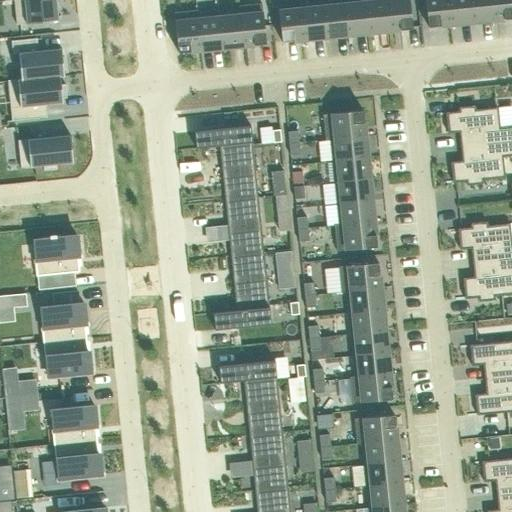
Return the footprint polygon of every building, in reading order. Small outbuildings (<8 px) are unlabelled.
[(56,0),(18,0),(14,0),(17,25),(59,21),(56,0)] [(365,0),(348,0),(343,1),(347,36),(368,34),(365,3),(366,3),(365,0)] [(409,0),(395,0),(387,1),(390,32),(412,29),(409,0)] [(447,0),(425,0),(428,28),(450,25),(447,0)] [(447,0),(450,25),(472,23),(469,0),(447,0)] [(469,0),(472,23),(493,21),(491,0),(469,0)] [(511,0),(491,0),(493,21),(511,18),(511,0)] [(343,1),(322,3),(325,38),(347,36),(343,1)] [(366,3),(365,3),(368,34),(390,32),(387,1),(366,3)] [(322,3),(299,5),(300,10),(301,10),(304,40),(325,38),(322,3)] [(262,4),(239,6),(239,11),(240,11),(244,46),(266,44),(262,4)] [(300,10),(279,12),(282,43),(304,40),(301,10),(300,10)] [(197,11),(174,13),(175,19),(176,35),(178,53),(201,51),(197,13),(198,13),(197,11)] [(198,13),(197,13),(201,51),(222,49),(219,13),(219,11),(198,13)] [(219,13),(222,49),(244,46),(240,11),(239,11),(219,13)] [(37,39),(11,42),(13,55),(19,54),(21,80),(60,76),(60,78),(64,77),(61,49),(38,51),(37,39)] [(485,73),(497,71),(495,58),(483,59),(485,73)] [(21,80),(8,81),(12,121),(41,118),(40,106),(63,104),(62,99),(67,99),(65,85),(61,85),(60,78),(60,76),(21,80)] [(335,82),(336,92),(361,89),(360,79),(335,82)] [(313,87),(314,97),(335,95),(334,85),(313,87)] [(459,112),(445,113),(446,115),(448,134),(462,132),(463,146),(460,146),(460,147),(511,141),(511,127),(500,129),(498,108),(475,110),(475,106),(459,108),(459,112)] [(363,111),(323,115),(325,141),(330,141),(330,140),(365,136),(363,111)] [(375,120),(377,146),(371,146),(372,166),(379,166),(377,144),(385,144),(384,119),(375,120)] [(251,126),(194,132),(196,149),(219,147),(219,146),(252,143),(251,126)] [(280,130),(272,131),(273,143),(281,142),(280,130)] [(298,131),(288,132),(289,144),(299,143),(298,131)] [(70,135),(18,141),(21,169),(43,167),(44,171),(57,170),(57,165),(73,163),(71,140),(70,135)] [(365,136),(330,140),(330,141),(332,161),(368,158),(365,136)] [(464,161),(451,163),(452,181),(452,183),(466,182),(467,186),(483,184),(482,180),(505,178),(503,157),(511,156),(511,141),(460,147),(460,148),(463,148),(464,161)] [(252,143),(219,146),(219,147),(225,201),(258,198),(252,143)] [(299,143),(289,144),(290,156),(300,155),(299,143)] [(368,158),(332,161),(334,183),(370,179),(368,158)] [(284,169),(269,170),(271,190),(286,189),(284,169)] [(293,187),(303,186),(302,171),(292,172),(293,187)] [(370,179),(334,183),(337,204),(372,201),(370,179)] [(303,186),(293,187),(295,199),(305,198),(303,186)] [(258,198),(225,201),(230,256),(264,253),(258,198)] [(372,201),(337,204),(339,225),(339,226),(374,222),(372,201)] [(287,216),(276,218),(278,230),(288,229),(287,216)] [(307,217),(297,218),(298,230),(308,229),(307,217)] [(339,225),(334,225),(337,251),(377,247),(374,222),(339,226),(339,225)] [(471,228),(457,230),(457,231),(458,231),(459,250),(473,248),(475,262),(472,262),(472,263),(511,259),(511,244),(511,245),(510,224),(487,226),(487,222),(470,224),(471,228)] [(308,229),(298,230),(299,242),(309,241),(308,229)] [(50,238),(35,240),(37,259),(35,259),(37,276),(46,275),(71,272),(79,272),(77,257),(79,257),(77,236),(56,238),(56,235),(50,236),(50,238)] [(291,251),(274,252),(275,270),(292,269),(291,251)] [(264,253),(230,256),(236,311),(236,312),(269,308),(264,253)] [(476,277),(462,279),(464,298),(464,299),(478,298),(479,302),(495,300),(494,296),(511,294),(511,259),(472,263),(472,264),(475,264),(476,277)] [(378,263),(338,267),(341,293),(346,293),(346,292),(381,288),(378,263)] [(71,272),(46,275),(48,289),(72,286),(71,272)] [(313,283),(303,284),(305,296),(315,295),(313,283)] [(381,288),(346,292),(346,293),(348,313),(383,310),(381,288)] [(54,307),(42,308),(44,327),(42,327),(44,343),(86,338),(84,325),(86,325),(84,303),(79,304),(78,292),(53,294),(54,307)] [(25,294),(12,296),(13,308),(27,307),(25,294)] [(315,295),(305,296),(306,308),(316,307),(315,295)] [(298,303),(290,303),(291,315),(299,315),(298,303)] [(236,311),(213,313),(215,331),(271,325),(269,308),(236,312),(236,311)] [(383,310),(348,313),(350,335),(385,331),(383,310)] [(318,326),(308,327),(309,339),(319,338),(318,326)] [(385,331),(350,335),(352,356),(388,353),(385,331)] [(86,338),(44,343),(46,359),(47,358),(49,377),(91,373),(89,352),(87,352),(86,338)] [(319,338),(309,339),(310,351),(320,350),(319,338)] [(511,341),(469,346),(471,366),(485,365),(487,378),(484,378),(484,379),(511,376),(511,341)] [(388,353),(352,356),(354,377),(354,378),(390,374),(388,353)] [(275,361),(218,366),(220,384),(244,381),(244,380),(277,377),(275,361)] [(304,365),(296,366),(297,378),(306,377),(304,365)] [(322,369),(312,370),(313,382),(323,381),(322,369)] [(354,377),(350,377),(352,403),(392,399),(390,374),(354,378),(354,377)] [(488,394),(474,395),(476,414),(476,415),(511,411),(511,376),(484,379),(484,380),(487,380),(488,394)] [(277,377),(244,380),(244,381),(249,436),(282,432),(277,377)] [(30,380),(4,383),(5,398),(31,396),(30,380)] [(323,381),(313,382),(315,394),(325,393),(323,381)] [(31,396),(5,398),(8,431),(25,429),(23,411),(33,410),(31,396)] [(94,406),(52,410),(54,429),(53,429),(54,445),(96,441),(95,427),(96,427),(94,406)] [(394,415),(354,419),(356,445),(361,444),(397,440),(394,415)] [(282,432),(249,436),(255,491),(288,488),(282,432)] [(329,435),(319,436),(320,448),(330,447),(329,435)] [(397,440),(361,444),(363,465),(399,461),(397,440)] [(96,441),(54,445),(56,461),(57,461),(59,479),(101,475),(99,454),(98,454),(96,441)] [(330,447),(320,448),(321,460),(332,459),(330,447)] [(310,454),(297,456),(299,472),(312,470),(310,454)] [(511,458),(481,462),(481,464),(483,482),(497,481),(499,494),(496,495),(496,496),(511,493),(511,458)] [(56,461),(42,462),(44,485),(60,484),(59,479),(57,461),(56,461)] [(399,461),(363,465),(366,487),(401,483),(399,461)] [(24,470),(13,471),(16,499),(27,497),(24,470)] [(333,478),(323,479),(325,491),(335,490),(333,478)] [(11,483),(0,484),(0,500),(13,499),(11,483)] [(401,483),(366,487),(368,508),(403,504),(401,483)] [(290,511),(288,488),(255,491),(257,511),(290,511)] [(335,490),(325,491),(326,503),(336,502),(335,490)] [(500,510),(486,511),(511,511),(511,493),(496,496),(499,496),(500,510)] [(10,511),(10,502),(0,503),(0,511),(10,511)]
